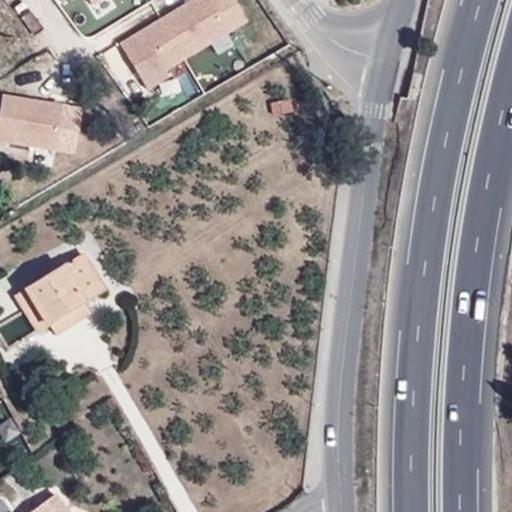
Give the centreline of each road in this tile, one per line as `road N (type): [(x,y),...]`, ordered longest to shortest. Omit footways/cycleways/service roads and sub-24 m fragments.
road 1 (motorway): [(481,0),(442,160),(423,288),(413,511)]
road 2 (unclassified): [(341,491),(340,394),(385,58)]
road 3 (motorway): [(462,511),(468,310),(511,84)]
